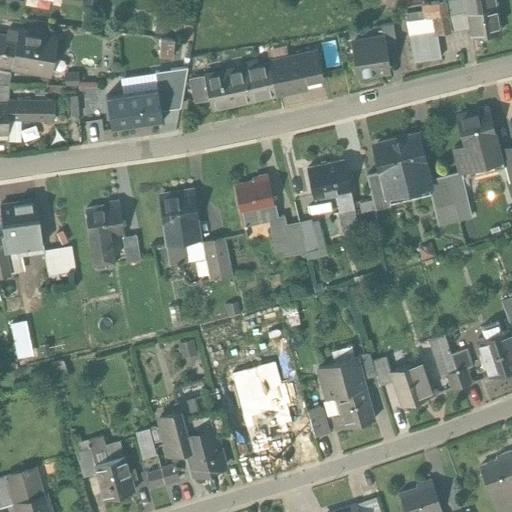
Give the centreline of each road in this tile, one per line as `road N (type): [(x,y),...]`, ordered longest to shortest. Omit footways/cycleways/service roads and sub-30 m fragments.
road 1 (residential): [(0,166),(239,128),(511,68)]
road 2 (residential): [(197,511),(511,410)]
